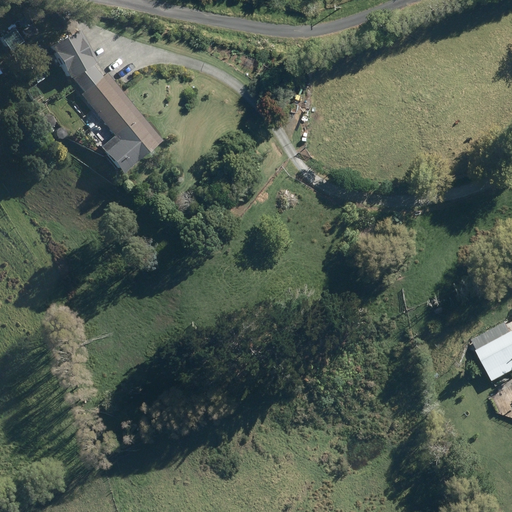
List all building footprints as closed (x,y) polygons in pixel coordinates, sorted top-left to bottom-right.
[(29,23),(18,29),(22,38),(34,32),(29,23)] [(65,77),(77,92),(112,137),(100,147),(126,172),(162,136),(139,113),(105,70),(100,73),(91,62),(95,60),(75,27),(46,44),(65,77)] [(10,28),(0,33),(0,43),(3,50),(18,42),(10,28)] [(37,67),(27,73),(34,83),(43,77),(37,67)] [(511,330),(477,348),(493,381),(511,371),(511,330)]
